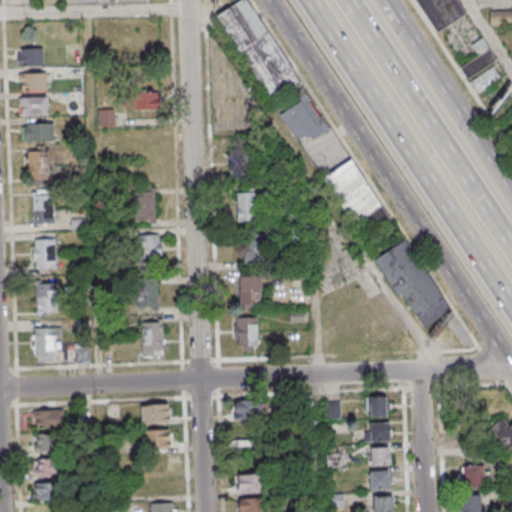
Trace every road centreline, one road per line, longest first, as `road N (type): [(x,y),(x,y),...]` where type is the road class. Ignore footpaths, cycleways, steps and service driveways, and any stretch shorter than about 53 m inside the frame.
road 1 (residential): [(511,367),(0,389)]
road 2 (residential): [(210,511),(191,0)]
road 3 (secondary): [(268,0),(511,365)]
road 4 (motorway): [(306,0),(511,304)]
road 5 (motorway): [(511,248),(349,0)]
road 6 (secondary): [(511,192),(383,0)]
road 7 (residential): [(7,511),(0,288)]
road 8 (residential): [(428,511),(423,370)]
